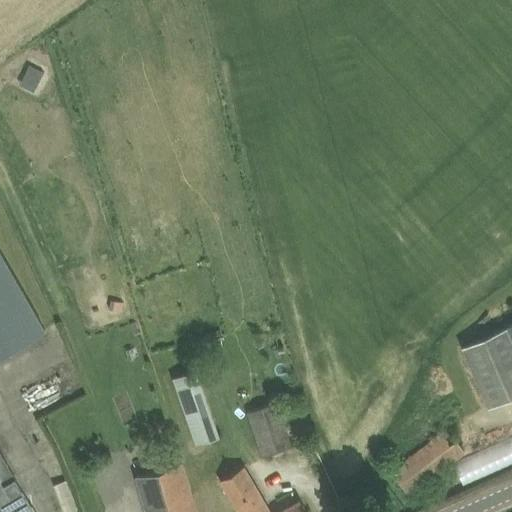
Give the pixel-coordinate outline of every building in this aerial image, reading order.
[(36,511),(0,449),(0,356),(47,329),(0,247),(0,509),(1,511),(36,511)] [(511,323),(463,346),(489,406),(511,395),(511,323)] [(195,443),(221,435),(199,367),(174,375),(195,443)] [(292,445),(278,401),(248,411),(262,455),(292,445)] [(465,451),(449,428),(390,469),(407,492),(465,451)] [(511,462),(511,437),(454,462),(463,484),(511,462)] [(196,511),(181,460),(137,474),(147,511),(196,511)] [(308,511),(300,497),(274,511),(246,464),(219,480),(238,511),(308,511)] [(65,511),(72,511),(78,510),(67,479),(55,484),(65,511)]
